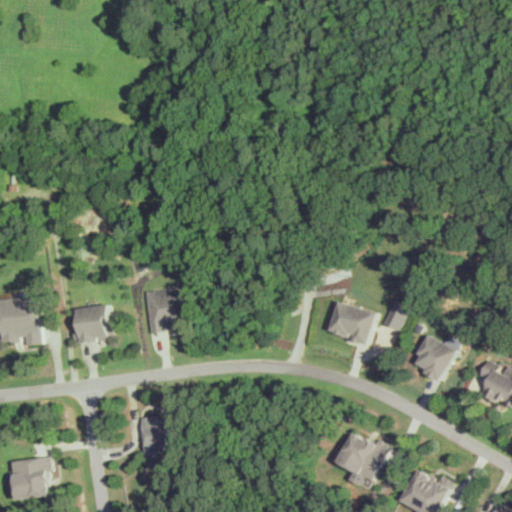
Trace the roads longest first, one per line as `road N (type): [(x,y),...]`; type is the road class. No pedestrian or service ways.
road 1 (residential): [(0,393),(238,363),(293,365),(371,385),(511,464)]
road 2 (residential): [(104,511),(87,382)]
